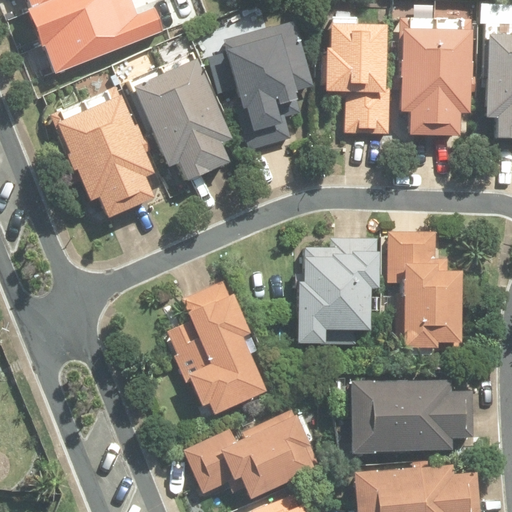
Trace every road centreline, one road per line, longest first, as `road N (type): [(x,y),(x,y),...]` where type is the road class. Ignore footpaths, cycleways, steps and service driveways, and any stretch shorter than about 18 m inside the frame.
road 1 (residential): [(511,208),(319,199),(72,296)]
road 2 (residential): [(72,296),(158,511)]
road 3 (residential): [(102,511),(28,315)]
road 4 (residential): [(0,115),(72,296)]
road 5 (residential): [(511,472),(511,348)]
